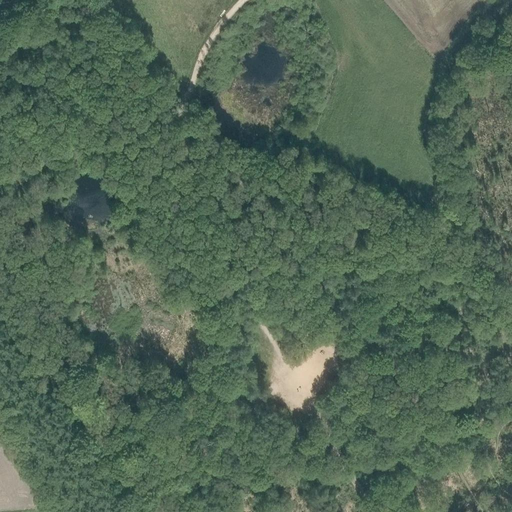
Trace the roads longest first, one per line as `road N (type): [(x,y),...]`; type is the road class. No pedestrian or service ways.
road 1 (track): [(0,300),(161,511)]
road 2 (unknown): [(179,111),(94,0)]
road 3 (track): [(243,0),(203,50),(179,111)]
road 4 (track): [(121,138),(0,181)]
